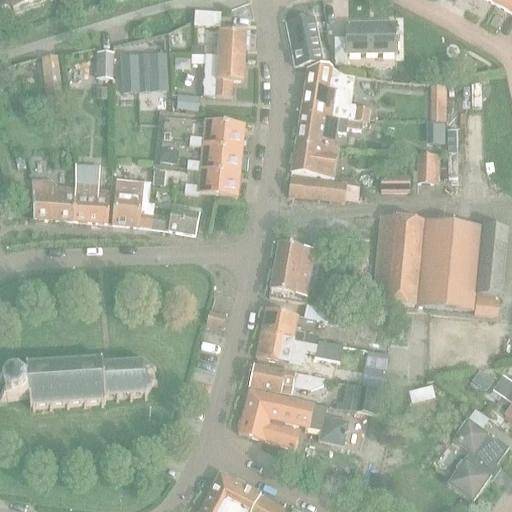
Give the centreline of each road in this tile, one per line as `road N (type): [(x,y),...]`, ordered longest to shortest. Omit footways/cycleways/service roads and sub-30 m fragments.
road 1 (track): [(0,53),(171,2),(216,11),(249,0)]
road 2 (residential): [(254,256),(277,76),(262,0)]
road 3 (residential): [(0,267),(42,255),(254,256)]
road 4 (residential): [(254,256),(205,450)]
road 5 (residential): [(205,450),(325,511)]
